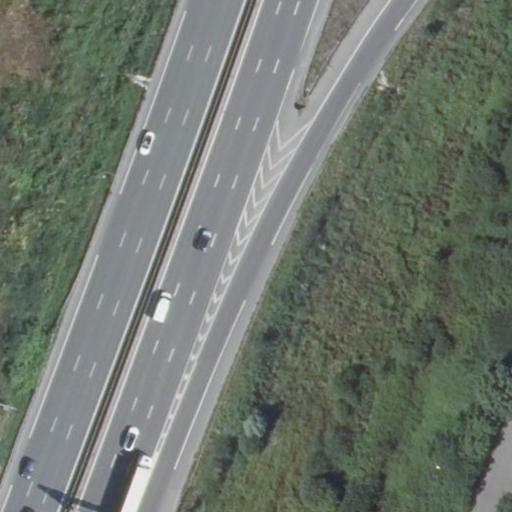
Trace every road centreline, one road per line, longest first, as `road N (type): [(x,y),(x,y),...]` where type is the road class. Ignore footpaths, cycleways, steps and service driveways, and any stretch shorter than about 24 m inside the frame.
road 1 (motorway): [(148,511),(306,159),(408,0)]
road 2 (motorway): [(218,0),(32,511)]
road 3 (motorway): [(108,511),(293,0)]
